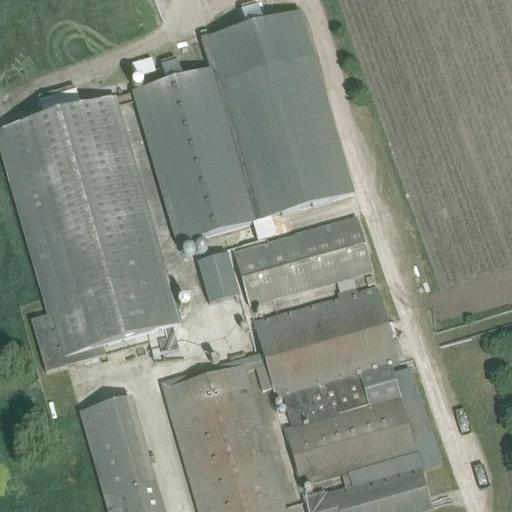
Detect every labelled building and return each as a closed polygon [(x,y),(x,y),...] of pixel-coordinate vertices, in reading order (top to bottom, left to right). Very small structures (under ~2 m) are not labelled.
[(176,246),(353,196),(324,92),(315,58),(301,14),(262,25),(256,3),(240,8),(246,29),(209,40),(208,39),(201,41),(210,71),(191,77),(189,70),(181,72),(177,59),(160,64),(165,85),(132,94),(176,246)] [(156,58),(131,67),(139,90),(164,82),(156,58)] [(28,113),(32,125),(0,133),(0,157),(47,319),(30,323),(45,375),(103,359),(100,351),(181,327),(115,100),(97,106),(93,93),(85,96),(89,108),(82,110),(76,88),(38,99),(45,121),(40,122),(37,110),(28,113)] [(359,224),(236,259),(251,313),(374,278),(359,224)] [(228,256),(198,265),(209,307),(240,298),(228,256)] [(392,368),(399,366),(378,292),(255,326),(276,401),(284,399),(293,430),(285,432),(301,488),(417,456),(392,368)] [(170,390),(204,511),(285,511),(244,368),(170,390)] [(107,511),(163,511),(131,400),(128,401),(126,392),(95,401),(98,410),(81,415),(79,415),(107,511)] [(306,505),(308,511),(431,511),(420,473),(395,479),(306,505)]
